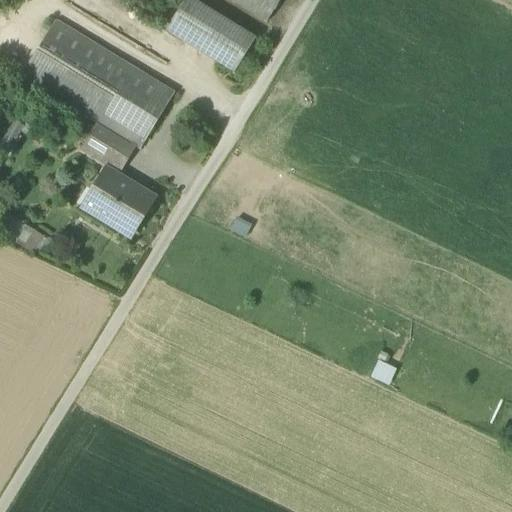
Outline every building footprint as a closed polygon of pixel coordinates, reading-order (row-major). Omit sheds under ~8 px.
[(255,39),(191,0),(184,0),(165,32),(233,74),(255,39)] [(279,0),(229,0),(266,22),(279,0)] [(174,94),(54,21),(20,77),(96,123),(130,144),(140,150),(174,94)] [(130,144),(96,123),(80,149),(115,170),(130,144)] [(152,199),(105,171),(93,191),(105,198),(95,215),(129,236),(152,199)] [(22,226),(17,243),(35,248),(40,232),(22,226)] [(376,360),(369,376),(387,383),(394,368),(376,360)]
